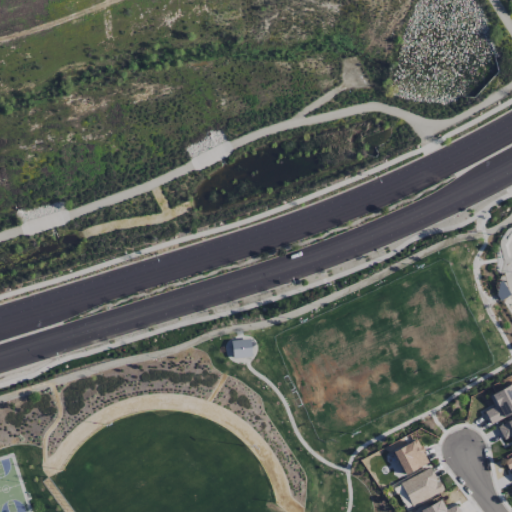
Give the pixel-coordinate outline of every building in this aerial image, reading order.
[(501,281),(498,282),(496,293),(500,300),(510,295),(501,281)] [(230,341),(249,339),(251,356),(232,358),(230,341)] [(511,382),(487,394),(493,405),(483,410),(490,423),(511,411),(511,382)] [(511,439),(511,417),(496,424),(502,439),(510,436),(511,439)] [(427,463),(417,439),(392,449),(402,473),(427,463)] [(442,490),(430,466),(399,482),(410,505),(442,490)] [(459,511),(455,503),(445,509),(440,498),(419,509),(420,511),(459,511)]
